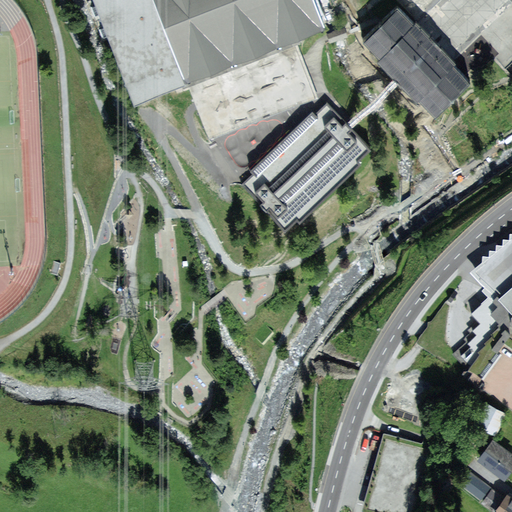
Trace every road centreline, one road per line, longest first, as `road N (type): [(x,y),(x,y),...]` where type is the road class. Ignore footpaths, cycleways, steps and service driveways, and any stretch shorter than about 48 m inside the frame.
road 1 (track): [(511,133),(366,232),(345,233),(266,274),(246,274),(229,268),(203,222),(167,215),(156,190),(125,166),(91,93),(63,0)]
road 2 (track): [(223,511),(282,337),(366,232),(378,270),(335,322),(293,396),(261,511)]
road 3 (track): [(44,0),(63,100),(70,265),(53,304),(0,351)]
road 4 (tertiary): [(511,209),(457,255),(389,342),(355,413),(326,511)]
road 5 (track): [(0,367),(117,399),(157,391)]
